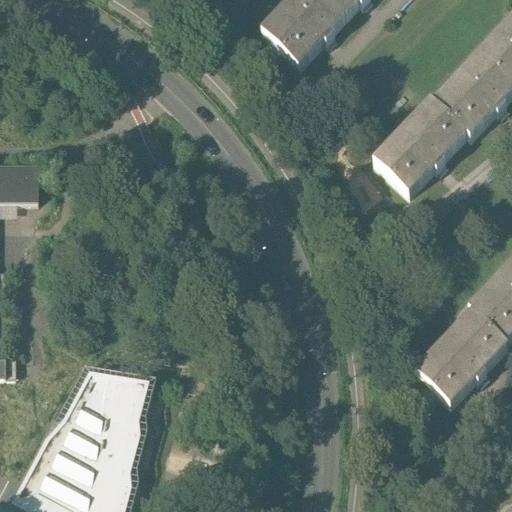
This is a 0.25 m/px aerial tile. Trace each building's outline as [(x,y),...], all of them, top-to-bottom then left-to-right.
[(298,72),(344,23),(318,0),(299,0),(263,39),(298,72)] [(318,0),(344,23),(365,0),(318,0)] [(511,31),(482,64),(511,92),(511,31)] [(471,145),(511,102),(511,92),(482,64),(436,112),(467,142),(471,145)] [(409,203),(467,142),(436,112),(432,108),(374,170),(409,203)] [(0,382),(16,383),(15,369),(4,368),(5,280),(0,279),(0,207),(38,208),(38,170),(0,169),(0,382)] [(504,349),(511,341),(511,269),(468,314),(473,319),(504,349)] [(508,353),(504,349),(473,319),(415,379),(449,412),(508,353)] [(90,381),(13,510),(16,511),(129,511),(150,391),(90,381)]
